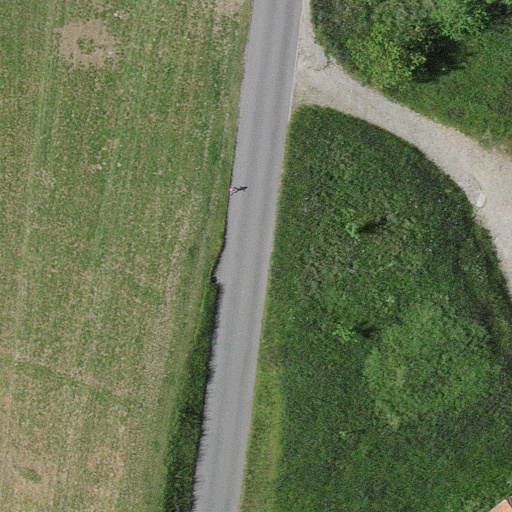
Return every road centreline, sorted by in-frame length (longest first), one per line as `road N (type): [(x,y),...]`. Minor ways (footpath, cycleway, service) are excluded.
road 1 (unclassified): [(280,0),(221,511)]
road 2 (track): [(276,49),(437,142),(496,198),(511,243)]
